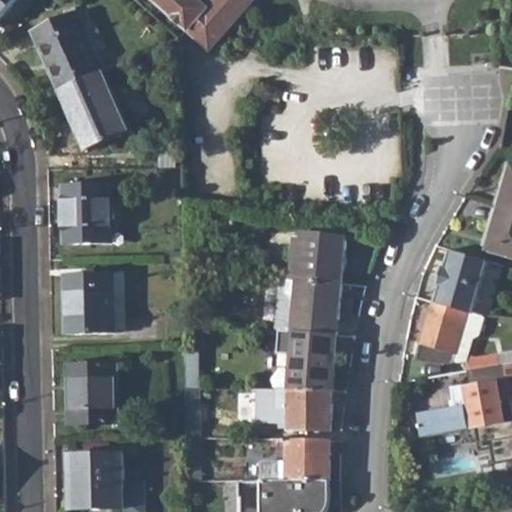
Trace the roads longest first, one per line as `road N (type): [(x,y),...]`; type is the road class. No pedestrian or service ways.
road 1 (residential): [(369,511),(382,334),(445,167),(440,37)]
road 2 (residential): [(0,96),(24,157),(32,511)]
